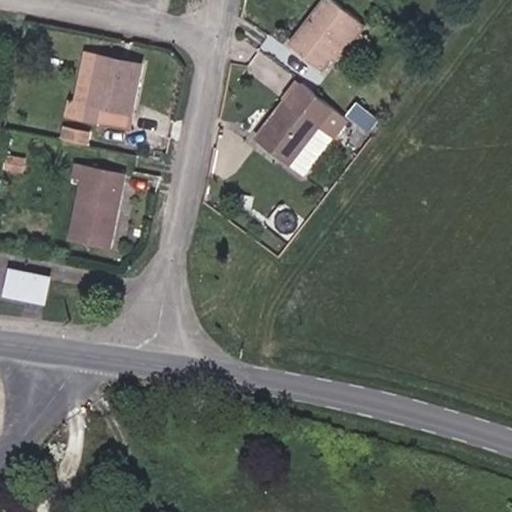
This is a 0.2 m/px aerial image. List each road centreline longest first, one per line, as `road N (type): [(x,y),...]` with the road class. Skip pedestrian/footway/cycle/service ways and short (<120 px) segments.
road 1 (tertiary): [(511,443),(326,393),(152,363)]
road 2 (residential): [(212,39),(152,363)]
road 3 (residential): [(212,39),(21,0)]
road 4 (residential): [(83,354),(0,463)]
